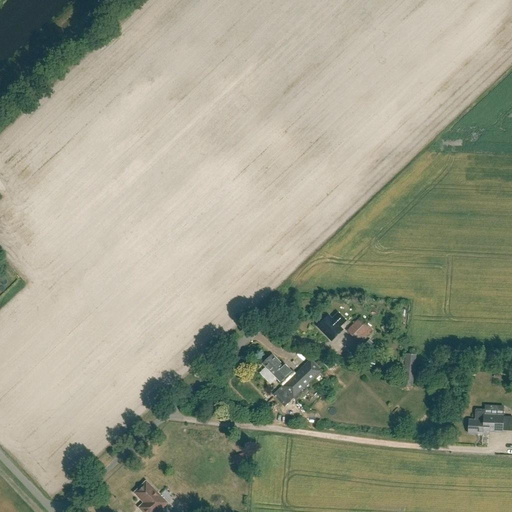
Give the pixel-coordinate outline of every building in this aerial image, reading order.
[(346,321),(338,313),(332,319),(329,316),(318,327),(332,342),(343,331),(340,327),(346,321)] [(359,345),(373,331),(360,318),(346,331),(359,345)] [(294,397),(320,372),(311,362),(294,377),(290,373),(291,372),(283,363),(282,364),(273,355),(272,356),(270,354),(265,358),(267,360),(263,364),(294,397)] [(413,385),(416,355),(406,354),(402,384),(413,385)] [(326,359),(322,362),(327,368),(331,364),(326,359)] [(502,433),(503,417),(484,416),(485,410),(477,410),(475,412),(475,421),(469,421),(468,434),(489,435),(489,432),(502,433)] [(244,453),(233,457),(236,466),(247,463),(244,453)] [(143,511),(157,511),(163,507),(167,503),(159,496),(146,482),(135,493),(145,504),(140,509),(143,511)]
